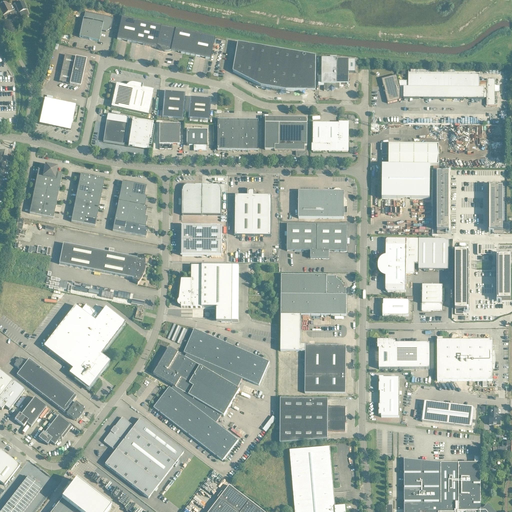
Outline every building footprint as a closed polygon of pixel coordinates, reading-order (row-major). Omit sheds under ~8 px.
[(11,11),(7,2),(0,6),(0,11),(3,16),(4,20),(11,16),(12,20),(17,17),(14,10),(13,11),(13,10),(11,11)] [(26,10),(23,2),(19,4),(18,2),(15,3),(19,13),(21,18),(28,15),(26,10)] [(106,32),(111,29),(113,18),(85,12),(84,19),(83,19),(79,38),(99,42),(101,31),(106,32)] [(132,43),(136,21),(122,18),(117,40),(132,43)] [(144,46),(149,24),(136,21),(132,43),(144,46)] [(156,48),(161,26),(149,24),(144,46),(152,48),(156,48)] [(171,52),(175,29),(161,26),(156,48),(152,48),(153,48),(154,49),(155,50),(156,51),(157,51),(158,52),(159,52),(160,53),(160,54),(165,55),(165,54),(166,54),(168,54),(170,54),(173,53),(174,53),(176,53),(171,52)] [(195,57),(200,35),(175,29),(171,52),(176,53),(195,57)] [(215,38),(200,35),(195,57),(210,60),(215,38)] [(316,82),(316,57),(238,43),(233,72),(261,87),(286,91),(304,91),(305,81),(316,82)] [(86,60),(76,58),(65,55),(59,82),(80,87),(86,60)] [(337,60),(337,59),(322,59),(321,84),(324,84),(324,91),(327,91),(328,91),(332,91),(333,89),(339,89),(339,84),(349,84),(349,73),(349,61),(349,60),(337,60)] [(381,80),(383,87),(382,87),(382,88),(384,87),(385,92),(384,92),(384,93),(385,92),(388,104),(401,101),(401,98),(403,98),(403,99),(484,100),(484,98),(487,99),(486,106),(495,106),(494,106),(495,81),(496,81),(496,80),(487,80),(487,82),(479,82),(479,73),(479,74),(409,74),(409,73),(408,73),(408,82),(399,81),(397,76),(381,80)] [(143,85),(142,86),(134,84),(133,84),(132,84),(131,84),(130,84),(129,84),(128,85),(127,86),(126,86),(126,87),(116,84),(111,108),(148,116),(154,91),(142,88),(143,85)] [(164,92),(162,118),(183,120),(185,94),(164,92)] [(190,98),(189,112),(188,119),(209,121),(211,100),(190,98)] [(45,99),(39,124),(70,131),(72,125),(73,121),(76,106),(45,99)] [(129,142),(132,121),(128,120),(128,118),(108,115),(106,121),(103,142),(124,145),(124,142),(129,142)] [(275,152),(296,152),(296,156),(307,156),(307,149),(305,149),(305,147),(307,147),(307,119),(265,119),(265,150),(275,150),(275,152)] [(148,149),(152,124),(132,121),(129,142),(128,146),(148,149)] [(228,136),(228,121),(218,121),(218,136),(228,136)] [(238,136),(238,121),(228,121),(228,136),(238,136)] [(248,136),(248,121),(238,121),(238,136),(248,136)] [(258,121),(248,121),(248,136),(258,136),(258,121)] [(339,124),(339,123),(339,124),(339,145),(339,152),(348,152),(348,125),(348,124),(339,124)] [(159,145),(159,150),(172,150),(172,145),(179,145),(180,125),(159,124),(159,145)] [(326,145),(326,124),(313,124),(313,145),(326,145)] [(339,145),(339,124),(326,124),(326,145),(339,145)] [(207,146),(207,137),(207,131),(187,130),(186,146),(194,146),(194,151),(206,151),(207,146)] [(228,151),(228,136),(218,136),(218,151),(228,151)] [(238,151),(238,136),(228,136),(228,151),(238,151)] [(248,151),(248,136),(238,136),(238,151),(248,151)] [(258,152),(258,136),(248,136),(248,151),(258,152)] [(381,146),(381,147),(381,148),(382,149),(383,149),(383,151),(382,151),(382,155),(389,155),(389,166),(382,166),(382,199),(429,200),(429,166),(438,166),(439,146),(389,146),(387,146),(387,145),(386,145),(383,145),(382,145),(381,146)] [(44,202),(51,167),(45,166),(44,169),(44,171),(38,170),(32,200),(44,202)] [(57,168),(51,167),(44,202),(56,204),(62,175),(56,174),(57,168)] [(449,173),(437,173),(437,231),(446,231),(449,231),(449,173)] [(91,183),(92,177),(80,175),(79,181),(91,183)] [(103,186),(104,180),(92,177),(91,183),(103,186)] [(90,189),(91,183),(79,181),(78,187),(90,189)] [(132,194),(134,184),(122,182),(120,192),(132,194)] [(102,192),(103,186),(91,183),(90,189),(102,192)] [(146,187),(134,184),(132,194),(144,197),(146,187)] [(202,186),(195,186),(187,186),(186,187),(185,187),(184,188),(183,189),(183,190),(183,192),(182,192),(182,216),(202,216),(202,186)] [(209,186),(202,186),(202,216),(222,216),(222,192),(221,192),(221,191),(221,190),(221,189),(220,189),(220,188),(219,187),(218,187),(217,186),(216,186),(209,186)] [(89,195),(90,189),(78,187),(77,193),(89,195)] [(503,232),(503,188),(491,188),(491,232),(494,232),(503,232)] [(101,197),(102,192),(90,189),(89,195),(101,197)] [(343,195),(343,194),(343,193),(342,192),(342,191),(341,191),(341,190),(340,190),(339,189),(338,189),(337,189),(336,189),(335,190),(334,190),(333,191),(333,192),(332,192),(332,193),(332,194),(329,194),(329,193),(329,192),(299,192),(298,219),(343,219),(344,219),(344,214),(347,214),(347,203),(347,202),(347,201),(346,201),(346,200),(345,199),(344,198),(344,197),(343,197),(343,196),(343,195)] [(271,237),(271,199),(272,197),(258,196),(258,194),(259,194),(259,193),(254,193),(254,191),(257,191),(249,191),(248,191),(248,192),(247,193),(247,196),(235,196),(235,236),(271,237)] [(130,204),(132,194),(120,192),(118,202),(130,204)] [(88,201),(89,195),(77,193),(76,199),(88,201)] [(146,197),(144,197),(132,194),(130,204),(145,207),(146,197)] [(100,203),(101,197),(89,195),(88,201),(100,203)] [(86,207),(88,201),(76,199),(75,204),(86,207)] [(43,209),(44,202),(32,200),(31,207),(43,209)] [(98,209),(100,203),(88,201),(86,207),(98,209)] [(55,212),(56,204),(44,202),(43,209),(55,212)] [(128,214),(130,204),(118,202),(116,212),(128,214)] [(85,213),(86,207),(75,204),(73,210),(85,213)] [(145,217),(147,208),(145,207),(130,204),(128,214),(145,217)] [(41,216),(43,209),(31,207),(29,214),(41,216)] [(97,215),(98,209),(86,207),(85,213),(97,215)] [(53,219),(55,212),(43,209),(41,216),(53,219)] [(84,219),(85,213),(73,210),(72,216),(84,219)] [(145,228),(147,218),(145,217),(128,214),(116,212),(114,221),(126,224),(145,228)] [(96,221),(97,215),(85,213),(84,219),(96,221)] [(83,225),(84,219),(72,216),(71,222),(83,225)] [(95,227),(96,221),(84,219),(83,225),(95,227)] [(124,234),(126,224),(114,221),(112,231),(124,234)] [(148,228),(145,228),(126,224),(124,234),(146,238),(148,228)] [(317,252),(317,226),(287,226),(287,251),(310,252),(310,259),(320,259),(320,252),(317,252)] [(329,259),(329,252),(335,252),(335,226),(317,226),(317,252),(320,252),(320,259),(329,259)] [(347,227),(335,226),(335,252),(340,252),(347,252),(347,227)] [(222,227),(182,227),(182,256),(221,257),(222,227)] [(419,240),(388,240),(387,240),(386,241),(386,242),(386,246),(386,256),(385,256),(384,257),(383,257),(382,258),(381,259),(380,259),(380,260),(379,260),(379,261),(378,262),(378,263),(378,264),(378,265),(377,266),(377,267),(378,267),(378,268),(378,269),(378,270),(379,271),(379,272),(380,273),(380,274),(381,274),(382,275),(383,276),(384,276),(386,277),(385,286),(385,290),(386,291),(386,292),(387,292),(406,293),(406,274),(414,274),(414,264),(418,264),(419,240)] [(428,271),(429,241),(419,240),(418,264),(418,271),(428,271)] [(438,271),(439,241),(429,241),(428,271),(438,271)] [(444,241),(439,241),(438,271),(448,271),(449,242),(444,241)] [(145,267),(145,266),(145,265),(145,264),(145,262),(145,261),(144,260),(144,258),(144,257),(143,256),(137,257),(137,259),(63,244),(59,264),(133,279),(132,281),(138,284),(137,284),(137,285),(138,284),(139,283),(140,282),(140,281),(141,280),(142,279),(142,277),(143,277),(143,275),(143,272),(144,270),(145,267)] [(482,246),(477,246),(477,255),(492,255),(492,251),(482,251),(482,246)] [(464,252),(455,252),(455,310),(464,310),(467,310),(467,252),(464,252)] [(502,257),(499,257),(499,300),(511,300),(511,257),(502,257)] [(232,323),(233,267),(192,267),(191,280),(181,280),(179,300),(180,300),(181,301),(179,303),(179,304),(180,304),(180,305),(181,305),(181,308),(217,309),(217,319),(221,319),(221,323),(232,323)] [(343,287),(343,286),(343,285),(342,284),(342,283),(341,283),(341,282),(340,281),(339,281),(338,280),(337,279),(337,277),(327,276),(325,276),(325,278),(322,278),(322,276),(281,276),(280,351),(305,351),(305,377),(305,394),(345,394),(345,378),(346,378),(346,377),(343,377),(343,374),(346,374),(346,347),(301,346),(301,316),(346,317),(346,296),(346,288),(344,288),(344,287),(343,287)] [(422,286),(422,312),(431,312),(431,311),(442,311),(443,287),(422,286)] [(409,301),(383,301),(383,306),(382,317),(388,317),(388,316),(408,317),(409,301)] [(125,324),(105,308),(100,316),(86,305),(81,311),(75,306),(44,347),(73,370),(69,374),(89,389),(110,362),(101,355),(125,324)] [(135,319),(142,321),(145,311),(137,309),(135,319)] [(269,362),(194,330),(184,353),(186,354),(185,357),(179,354),(169,348),(153,375),(173,387),(171,389),(169,388),(154,408),(223,461),(238,441),(216,423),(222,415),(224,416),(240,390),(237,389),(242,379),(259,386),(269,362)] [(379,349),(379,370),(429,370),(429,344),(396,344),(396,343),(394,343),(394,341),(377,341),(377,349),(379,349)] [(493,381),(492,353),(492,341),(437,341),(437,382),(493,381)] [(18,361),(17,360),(15,362),(16,363),(14,366),(20,371),(22,368),(21,367),(25,362),(20,358),(18,361)] [(77,397),(29,360),(22,368),(20,371),(16,376),(50,402),(52,398),(55,400),(52,404),(75,421),(75,420),(76,420),(76,421),(77,420),(78,419),(79,419),(80,418),(80,417),(81,417),(81,416),(82,415),(82,414),(83,414),(83,413),(83,412),(84,411),(83,410),(84,409),(75,403),(74,404),(72,403),(77,397)] [(0,375),(0,411),(2,413),(9,414),(24,392),(0,375)] [(380,393),(380,398),(399,398),(399,379),(384,378),(379,377),(379,382),(379,384),(379,385),(379,393),(380,393)] [(281,394),(290,393),(290,386),(285,386),(285,382),(281,382),(281,394)] [(31,428),(37,420),(47,407),(34,398),(21,415),(19,414),(14,420),(23,427),(26,424),(31,428)] [(399,418),(399,398),(380,398),(380,406),(379,406),(379,410),(379,412),(378,412),(378,416),(381,416),(381,418),(399,418)] [(280,399),(280,444),(327,440),(327,432),(345,433),(345,423),(346,423),(346,417),(345,417),(345,408),(328,407),(328,400),(280,399)] [(472,428),(474,408),(424,402),(422,422),(472,428)] [(489,426),(500,426),(500,417),(497,417),(497,410),(491,410),(490,417),(489,417),(489,426)] [(70,426),(70,425),(58,416),(45,434),(43,432),(38,439),(47,446),(50,442),(55,446),(58,442),(61,441),(61,438),(70,426)] [(111,433),(104,442),(114,450),(114,449),(116,450),(105,465),(148,499),(184,453),(140,420),(133,429),(131,427),(132,426),(122,418),(115,428),(114,427),(110,432),(111,433)] [(273,418),(263,431),(266,433),(276,420),(273,418)] [(333,508),(332,503),(331,488),(333,488),(330,448),(290,451),(294,511),(345,511),(345,507),(333,508)] [(20,466),(0,450),(0,482),(4,486),(20,466)] [(479,464),(475,464),(441,464),(404,460),(404,511),(493,511),(487,506),(483,510),(480,510),(480,464),(479,464)] [(28,477),(0,511),(23,511),(42,488),(35,483),(36,481),(34,479),(32,481),(28,477)] [(107,511),(111,508),(76,481),(62,500),(52,511),(107,511)] [(263,511),(230,486),(209,511),(263,511)]
